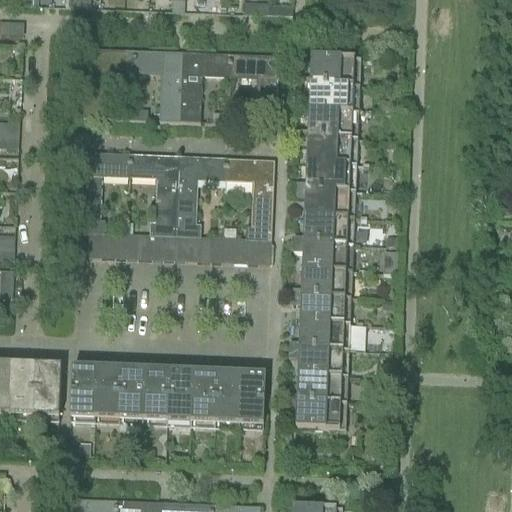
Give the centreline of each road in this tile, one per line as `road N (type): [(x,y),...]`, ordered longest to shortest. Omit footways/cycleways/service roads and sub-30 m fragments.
road 1 (residential): [(86,352),(256,357),(259,281),(89,275)]
road 2 (residential): [(28,349),(40,24)]
